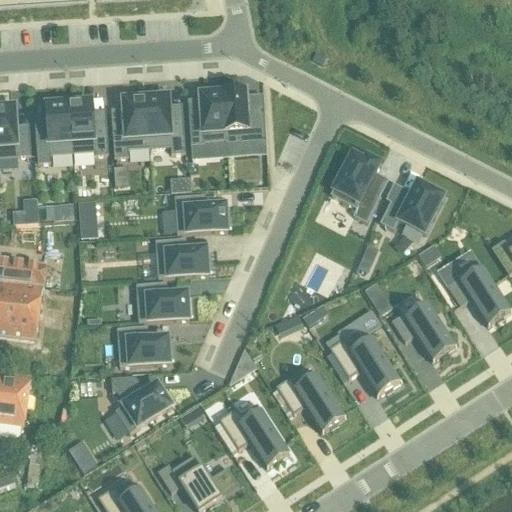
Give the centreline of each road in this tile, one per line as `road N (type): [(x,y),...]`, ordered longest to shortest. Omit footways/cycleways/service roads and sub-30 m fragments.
road 1 (residential): [(337,99),(209,392)]
road 2 (residential): [(0,65),(244,48)]
road 3 (residential): [(335,511),(511,401)]
road 4 (residential): [(337,99),(511,188)]
